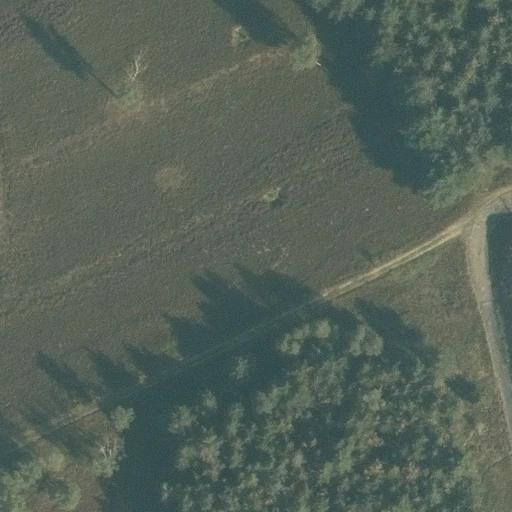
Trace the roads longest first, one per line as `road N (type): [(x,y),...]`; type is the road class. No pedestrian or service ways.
road 1 (track): [(0,455),(511,216)]
road 2 (track): [(511,429),(478,231)]
